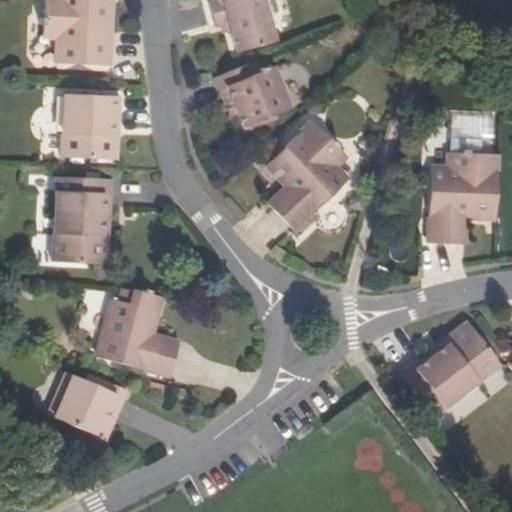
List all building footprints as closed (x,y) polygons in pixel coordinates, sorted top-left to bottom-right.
[(106,38),(107,0),(44,0),(44,18),(40,18),(40,25),(44,25),(43,36),(59,37),(58,63),(111,65),(112,38),(106,38)] [(236,52),(276,41),(265,0),(211,0),(209,1),(216,26),(222,24),(229,23),(231,31),(236,52)] [(229,23),(222,24),(224,33),(231,31),(229,23)] [(259,72),(254,61),(214,77),(226,105),(233,102),(237,114),(243,128),(289,108),(273,67),(259,72)] [(108,159),(111,121),(118,122),(120,97),(63,93),(60,157),(108,159)] [(226,105),(231,116),(237,114),(233,102),(226,105)] [(468,220),(493,221),(496,155),(479,154),(480,141),(491,142),(492,115),(482,114),(450,112),(447,169),(430,169),(425,242),(456,244),(457,219),(468,220)] [(111,121),(108,159),(115,159),(118,122),(111,121)] [(291,193),(273,210),(294,231),(347,180),(335,167),(345,157),(311,121),(266,166),(284,185),(291,193)] [(98,264),(101,207),(109,207),(111,180),(56,178),(51,262),(98,264)] [(273,210),(291,193),(284,185),(266,203),(273,210)] [(101,207),(98,264),(106,264),(109,207),(101,207)] [(457,219),(456,244),(466,244),(468,220),(457,219)] [(96,358),(167,375),(174,348),(146,342),(148,333),(153,311),(138,307),(139,304),(133,302),(132,306),(109,301),(96,358)] [(425,362),(471,328),(467,322),(420,357),(425,362)] [(471,328),(425,362),(420,357),(398,373),(432,417),(499,366),(471,328)] [(148,333),(146,342),(174,348),(176,339),(148,333)] [(86,373),(82,381),(124,399),(127,391),(86,373)] [(104,419),(113,423),(124,399),(82,381),(64,374),(56,392),(64,396),(54,418),(97,436),(104,419)] [(64,396),(56,392),(47,415),(54,418),(64,396)] [(97,436),(106,440),(113,423),(104,419),(97,436)]
